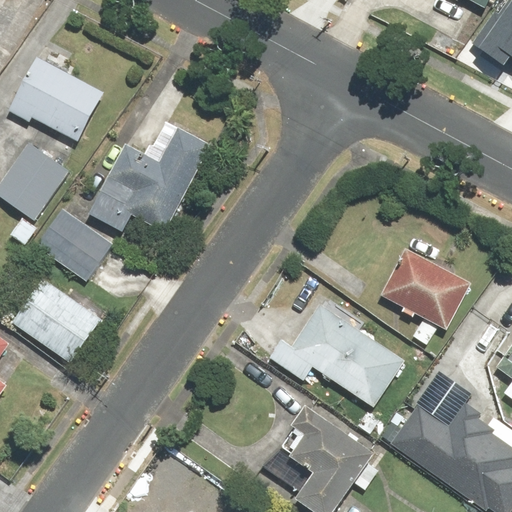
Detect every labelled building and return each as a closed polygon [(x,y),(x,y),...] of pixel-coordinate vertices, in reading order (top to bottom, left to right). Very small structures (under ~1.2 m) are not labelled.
[(511,0),(501,0),(474,39),(510,65),(511,62),(511,0)] [(475,0),(493,10),(497,0),(475,0)] [(110,92),(39,56),(12,111),(34,122),(35,119),(84,143),(110,92)] [(171,234),(217,144),(183,127),(165,162),(131,144),(94,216),(128,233),(136,216),(171,234)] [(76,172),(32,142),(0,189),(0,195),(41,223),(76,172)] [(66,210),(40,246),(91,281),(117,245),(66,210)] [(412,248),(386,295),(451,330),(477,283),(412,248)] [(47,279),(18,323),(76,363),(106,319),(47,279)] [(409,360),(325,305),(298,346),(286,337),(272,358),(308,381),(317,368),(378,408),(409,360)] [(0,401),(12,384),(0,375),(0,364),(14,345),(0,334),(0,401)] [(511,353),(501,368),(511,375),(511,353)] [(394,446),(491,511),(493,508),(498,511),(511,511),(511,445),(495,433),(498,429),(482,418),(485,414),(468,402),(451,426),(421,406),(394,446)] [(341,511),(383,453),(314,404),(284,447),(321,473),(303,498),(323,511),(341,511)]
